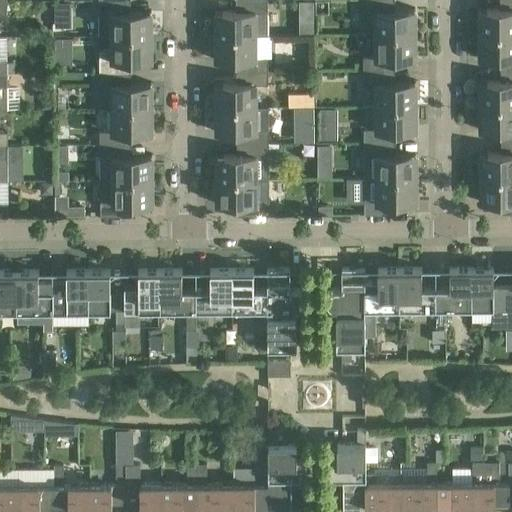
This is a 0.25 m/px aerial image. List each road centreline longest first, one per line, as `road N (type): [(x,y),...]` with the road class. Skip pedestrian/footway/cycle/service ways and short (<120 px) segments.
road 1 (residential): [(186,233),(451,231)]
road 2 (residential): [(186,233),(185,0)]
road 3 (residential): [(451,231),(450,0)]
road 4 (residential): [(0,234),(186,233)]
